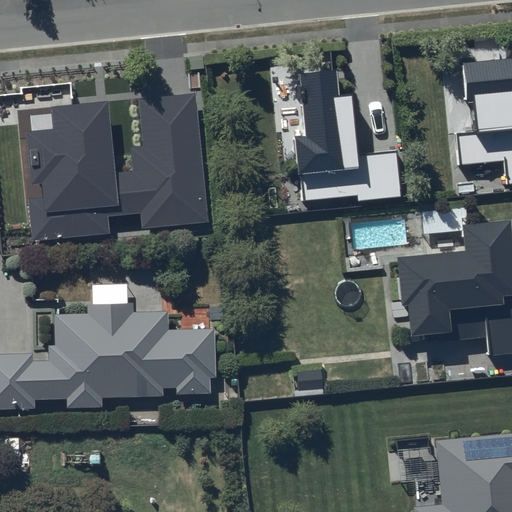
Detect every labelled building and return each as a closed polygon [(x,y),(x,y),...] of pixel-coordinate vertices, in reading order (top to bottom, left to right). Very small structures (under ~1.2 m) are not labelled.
[(511,59),(462,64),(466,100),(475,99),(478,131),(456,133),(458,165),(504,160),(506,185),(511,184),(511,59)] [(337,70),(299,74),(306,136),(295,137),(302,201),(357,195),(358,201),(402,196),(397,150),(358,155),(352,94),(339,95),(337,70)] [(195,94),(138,100),(143,146),(130,148),(132,171),(115,173),(108,101),(51,107),(53,129),(25,132),(31,184),(41,183),(42,197),(28,199),(31,242),(109,233),(107,217),(141,213),(142,229),(209,222),(195,94)] [(426,237),(463,233),(464,249),(398,255),(402,301),(408,301),(411,332),(442,329),(443,342),(489,338),(491,360),(511,357),(511,302),(505,303),(504,294),(511,293),(511,221),(511,216),(470,220),(468,209),(423,213),(426,237)] [(0,350),(0,405),(35,405),(34,397),(65,396),(65,404),(101,403),(100,395),(162,393),(162,385),(172,385),(173,392),(210,391),(209,376),(215,376),(213,324),(166,325),(166,307),(130,308),(130,300),(87,301),(88,310),(54,311),(55,343),(49,343),(50,360),(30,361),(29,349),(0,350)] [(511,511),(511,437),(439,444),(444,508),(416,510),(416,511),(511,511)]
